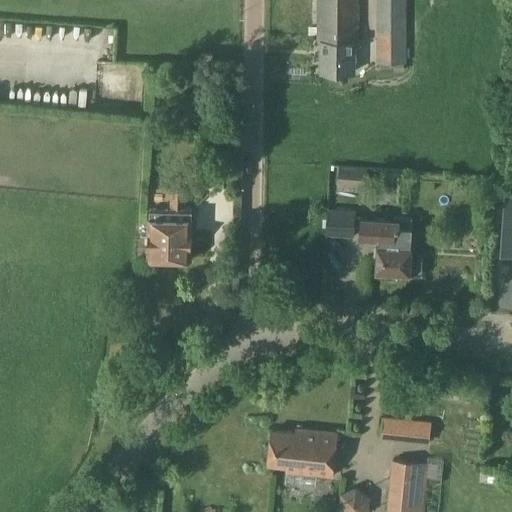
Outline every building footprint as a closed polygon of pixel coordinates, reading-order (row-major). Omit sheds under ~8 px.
[(359,0),(318,0),(319,40),(323,40),(323,50),(323,54),(323,71),(354,72),(354,46),(359,46),(359,0)] [(406,0),(377,0),(378,68),(396,68),(396,69),(405,70),(405,62),(406,62),(406,0)] [(201,63),(214,64),(215,56),(202,55),(201,63)] [(218,163),(218,183),(232,184),(233,163),(218,163)] [(344,165),(343,184),(367,184),(368,167),(344,165)] [(172,189),(171,206),(185,207),(186,190),(172,189)] [(511,192),(503,192),(499,252),(511,252),(511,192)] [(355,237),(357,210),(329,208),(327,234),(347,236),(355,237)] [(150,210),(150,222),(149,257),(154,257),(157,260),(163,260),(166,258),(192,258),(192,223),(193,211),(150,210)] [(362,217),(360,237),(379,238),(379,248),(376,248),(376,254),(378,254),(378,261),(376,262),(376,267),(378,268),(378,273),(411,276),(411,274),(423,275),(424,258),(412,258),(413,242),(412,242),(413,227),(400,226),(401,220),(362,217)] [(382,437),(431,442),(432,423),(384,419),(382,437)] [(287,465),(288,465),(287,470),(334,476),(340,432),(297,427),(297,432),(287,431),(273,429),(269,463),(287,465)] [(394,459),(388,511),(423,511),(428,463),(394,459)] [(342,493),(339,509),(343,511),(369,511),(371,496),(357,486),(342,493)]
